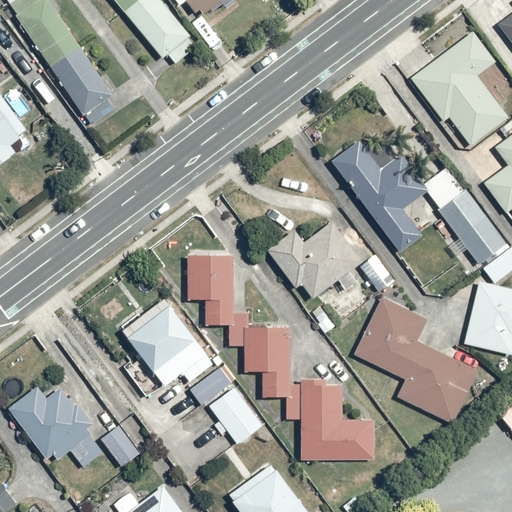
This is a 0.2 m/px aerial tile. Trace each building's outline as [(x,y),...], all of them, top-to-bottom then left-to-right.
[(115,94),(49,0),(9,0),(18,14),(17,16),(85,115),(115,94)] [(115,0),(164,59),(192,37),(161,0),(115,0)] [(225,0),(188,0),(187,1),(198,14),(205,15),(225,0)] [(511,14),(500,23),(511,38),(511,14)] [(500,62),(477,32),(414,76),(447,122),(454,119),(474,147),(510,118),(482,73),(500,62)] [(0,92),(0,166),(18,152),(13,146),(32,133),(0,92)] [(511,134),(497,144),(511,163),(488,181),(511,212),(511,211),(511,134)] [(432,193),(483,264),(510,244),(472,189),(469,191),(452,166),(430,183),(408,153),(385,167),(365,141),(337,160),(404,251),(427,236),(412,214),(414,205),(432,193)] [(299,229),(273,250),(300,286),(306,282),(317,297),(369,261),(336,219),(309,240),(299,229)] [(237,253),(189,252),(190,298),(208,298),(209,324),(230,325),(231,344),(247,345),(248,369),(265,370),(267,395),(288,395),(289,418),(305,418),(305,457),(381,458),(380,419),(348,418),(345,384),(295,385),(294,326),(254,325),(253,311),(239,311),(237,253)] [(511,286),(483,280),(468,340),(511,353),(511,286)] [(385,296),(357,352),(410,379),(402,395),(457,424),(483,369),(421,340),(431,319),(385,296)] [(217,363),(167,297),(128,328),(171,387),(187,375),(192,382),(217,363)] [(334,327),(322,305),(311,311),(323,333),(334,327)] [(41,384),(12,407),(49,458),(56,453),(61,459),(72,451),(85,466),(106,451),(89,429),(96,424),(82,402),(78,405),(63,386),(50,396),(41,384)] [(140,453),(119,426),(101,439),(122,466),(140,453)] [(314,511),(276,463),(232,494),(246,511),(314,511)] [(0,511),(9,511),(22,504),(0,475),(0,511)] [(188,511),(168,484),(129,511),(188,511)]
